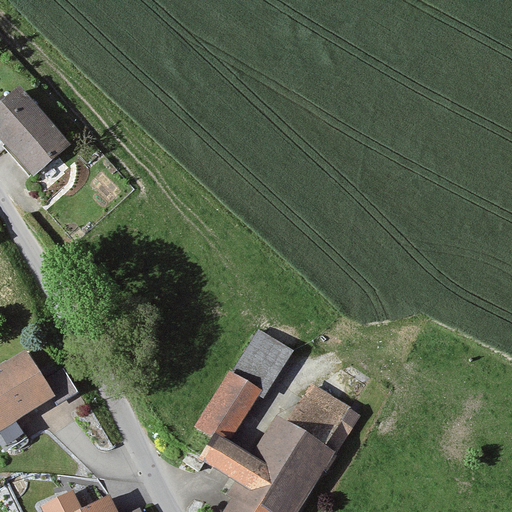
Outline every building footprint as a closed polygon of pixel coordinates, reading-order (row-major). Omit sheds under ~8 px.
[(70,148),(16,92),(0,106),(0,146),(34,182),(70,148)] [(291,355),(257,334),(230,377),(227,374),(193,428),(213,441),(199,464),(233,486),(223,501),(231,506),(226,511),(301,511),(360,419),(310,387),(284,428),(275,422),(251,461),(228,447),(260,396),(264,399),(291,355)] [(0,434),(54,403),(24,353),(0,367),(0,434)] [(76,395),(61,372),(44,384),(58,406),(76,395)] [(81,511),(79,511),(72,496),(39,511),(138,511),(139,511),(138,511),(114,511),(109,499),(81,511)]
